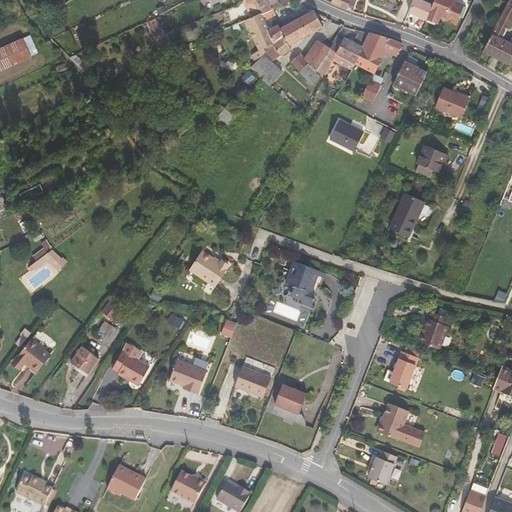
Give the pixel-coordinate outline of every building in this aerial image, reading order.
[(13,0),(9,3),(18,20),(25,17),(16,0),(13,0)] [(235,0),(234,1),(237,6),(243,1),(252,18),(273,9),(293,0),(235,0)] [(332,0),(331,3),(347,10),(349,6),(354,7),(356,0),(332,0)] [(413,0),(408,13),(427,20),(433,6),(434,0),(413,0)] [(453,0),(434,0),(433,6),(427,20),(437,24),(440,18),(441,16),(447,19),(447,21),(455,24),(457,23),(464,5),(453,1),(453,0)] [(511,0),(509,0),(482,52),(508,65),(511,56),(511,43),(503,39),(507,30),(510,31),(511,26),(511,0)] [(264,49),(267,53),(287,41),(280,29),(278,25),(269,29),(265,21),(276,15),(273,9),(252,18),(246,21),(259,51),(264,49)] [(322,26),(316,13),(314,10),(311,12),(280,29),(287,41),(267,53),(274,61),(290,48),(289,45),(322,26)] [(38,13),(34,17),(38,22),(42,18),(38,13)] [(48,26),(43,29),(51,39),(56,37),(48,26)] [(345,38),(344,39),(337,52),(331,49),(317,71),(325,78),(334,62),(352,71),(356,65),(368,40),(371,33),(361,30),(360,29),(353,42),(345,38)] [(397,57),(403,44),(389,39),(371,33),(368,40),(356,65),(374,74),(385,52),(397,57)] [(29,36),(0,48),(0,72),(32,58),(28,50),(35,48),(29,36)] [(344,39),(338,37),(331,49),(337,52),(344,39)] [(308,64),(300,72),(312,85),(321,77),(316,72),(317,71),(331,49),(318,41),(304,59),(308,64)] [(69,43),(59,47),(70,58),(76,55),(69,43)] [(252,53),(258,61),(261,57),(265,55),(267,53),(264,49),(259,51),(252,53)] [(291,62),(300,72),(308,64),(304,59),(300,54),(291,62)] [(283,72),(265,55),(261,57),(258,61),(251,67),(260,78),(270,86),(283,72)] [(395,84),(417,96),(429,71),(408,60),(395,84)] [(65,63),(55,67),(58,72),(67,68),(65,63)] [(374,76),(363,97),(372,101),(384,78),(374,74),(374,76)] [(436,107),(462,118),(472,95),(465,93),(464,96),(444,88),(436,107)] [(224,129),(231,120),(225,109),(216,114),(224,129)] [(340,120),(330,138),(355,151),(363,135),(349,127),(349,125),(340,120)] [(395,133),(386,128),(380,138),(390,143),(395,133)] [(432,170),(438,173),(441,164),(444,165),(448,155),(425,146),(417,164),(419,165),(432,170)] [(81,169),(85,178),(96,172),(92,164),(81,169)] [(429,178),(432,170),(419,165),(416,172),(429,178)] [(38,186),(20,195),(24,202),(42,193),(38,186)] [(511,191),(506,189),(503,198),(511,201),(511,191)] [(409,237),(417,220),(415,218),(423,202),(406,193),(389,228),(409,237)] [(62,258),(52,250),(37,261),(41,266),(48,261),(59,271),(68,261),(63,257),(62,258)] [(221,263),(203,251),(192,267),(217,284),(229,267),(221,261),(221,263)] [(35,270),(41,266),(37,261),(28,268),(31,272),(34,269),(35,270)] [(318,272),(293,262),(284,284),(293,287),(289,296),(300,300),(299,302),(311,307),(313,300),(311,299),(313,294),(308,292),(311,284),(313,285),(318,272)] [(153,290),(149,296),(155,300),(159,294),(153,290)] [(102,311),(113,320),(123,307),(112,298),(102,311)] [(441,314),(451,319),(454,313),(444,308),(441,314)] [(430,317),(419,340),(440,350),(451,327),(449,327),(453,320),(451,319),(441,314),(435,311),(431,318),(430,317)] [(172,316),(167,324),(179,332),(184,324),(172,316)] [(230,320),(224,334),(234,338),(239,324),(230,320)] [(110,328),(103,323),(98,331),(105,336),(103,340),(109,344),(118,331),(112,326),(110,328)] [(22,336),(26,340),(31,333),(25,329),(21,335),(22,336)] [(16,344),(20,347),(26,340),(22,336),(16,344)] [(31,340),(14,362),(21,368),(25,362),(38,372),(51,355),(31,340)] [(129,343),(124,351),(139,360),(144,352),(129,343)] [(406,345),(404,350),(417,355),(419,351),(406,345)] [(99,358),(82,347),(72,362),(88,373),(99,358)] [(404,350),(402,349),(393,370),(389,379),(389,380),(406,386),(418,356),(417,355),(404,350)] [(139,360),(124,351),(114,369),(120,373),(120,374),(140,386),(151,367),(139,360)] [(208,373),(180,361),(171,381),(186,387),(185,390),(199,396),(208,373)] [(384,377),(389,379),(393,370),(388,367),(384,377)] [(511,370),(502,367),(494,387),(511,394),(511,370)] [(272,380),(244,368),(236,388),(264,400),(272,380)] [(276,402),(282,384),(277,382),(271,400),(276,402)] [(310,393),(286,382),(277,401),(301,412),(310,393)] [(376,426),(377,428),(417,445),(424,431),(403,421),(409,409),(389,400),(383,414),(381,420),(378,421),(376,426)] [(491,452),(500,456),(507,437),(500,433),(494,448),(493,448),(491,452)] [(378,455),(375,453),(366,473),(384,481),(396,454),(381,448),(378,455)] [(409,456),(407,462),(416,466),(418,459),(409,456)] [(121,470),(110,491),(121,497),(120,499),(135,506),(147,483),(121,470)] [(200,485),(184,476),(173,496),(197,509),(207,489),(206,486),(203,484),(200,485)] [(31,481),(25,478),(17,495),(46,509),(46,508),(52,495),(53,492),(54,492),(41,486),(42,484),(32,479),(31,481)] [(220,504),(226,508),(236,490),(230,487),(220,504)] [(238,491),(236,490),(226,508),(233,511),(245,511),(250,503),(236,496),(238,491)] [(245,495),(238,491),(236,496),(250,503),(254,497),(246,492),(245,495)] [(53,492),(52,495),(46,508),(49,509),(56,494),(53,492)] [(463,511),(470,495),(468,494),(460,511),(463,511)] [(463,511),(480,511),(485,501),(470,495),(463,511)] [(511,511),(511,502),(496,496),(489,511),(511,511)] [(72,505),(64,501),(58,511),(85,511),(86,510),(79,506),(78,508),(72,505)]
